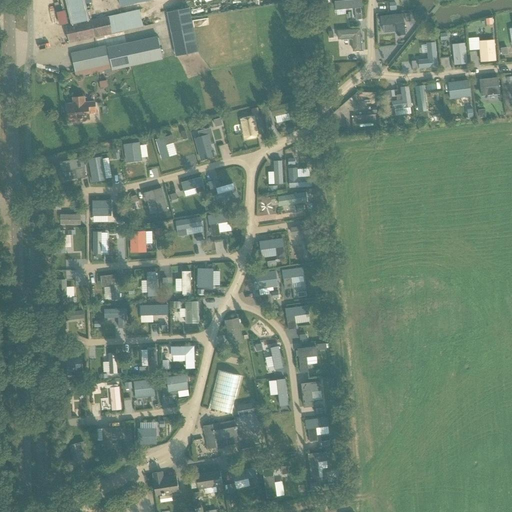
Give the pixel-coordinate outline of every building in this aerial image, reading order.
[(60,0),(61,9),(79,9),(78,0),(60,0)] [(118,0),(120,6),(131,4),(133,10),(142,8),(141,2),(149,0),(118,0)] [(360,0),(352,0),(335,2),(336,9),(354,7),(356,20),(362,19),(360,7),(362,7),(360,0)] [(142,10),(65,26),(69,43),(79,41),(146,27),(145,23),(134,25),(133,19),(143,17),(142,12),(142,10)] [(197,52),(188,10),(168,13),(177,56),(197,52)] [(403,14),(381,17),(382,25),(383,25),(384,33),(396,31),(397,35),(405,34),(403,14)] [(360,29),(338,31),(338,39),(352,38),(353,51),(354,51),(356,52),(358,51),(360,51),(361,50),(360,29)] [(71,54),(75,72),(112,64),(113,69),(162,59),(157,35),(71,54)] [(496,60),(494,39),(479,41),(480,61),(496,60)] [(428,59),(418,60),(419,68),(437,67),(435,43),(427,44),(428,59)] [(468,64),(465,43),(452,45),(454,65),(468,64)] [(482,84),(480,85),(481,96),(500,94),(498,78),(482,79),(482,84)] [(468,81),(449,84),(450,94),(449,95),(450,99),(455,99),(455,98),(470,96),(468,81)] [(400,88),(402,100),(391,101),(393,111),(411,108),(409,86),(400,88)] [(423,86),(415,87),(418,108),(426,107),(423,86)] [(74,104),(68,104),(69,122),(90,120),(89,112),(96,111),(95,102),(84,103),(84,97),(73,98),(74,104)] [(295,102),(271,108),(273,116),(275,115),(277,123),(291,119),(291,122),(295,121),(296,122),(299,121),(300,119),(299,116),(298,115),(295,102)] [(259,137),(254,117),(240,120),(244,140),(259,137)] [(172,135),(155,140),(161,160),(169,157),(166,145),(174,143),(172,135)] [(208,135),(195,139),(201,160),(213,156),(210,145),(208,135)] [(139,143),(124,145),(127,162),(134,161),(134,159),(141,158),(139,143)] [(101,158),(89,160),(93,182),(105,180),(105,179),(112,178),(108,158),(101,159),(101,158)] [(83,159),(60,162),(62,171),(63,171),(65,181),(77,179),(86,177),(83,159)] [(282,161),(274,162),(275,184),(283,184),(282,161)] [(297,168),(288,169),(290,188),(311,186),(311,177),(297,178),(297,168)] [(201,178),(182,183),(184,191),(185,197),(197,193),(205,191),(201,178)] [(218,195),(212,196),(214,204),(238,197),(235,190),(233,183),(216,188),(218,195)] [(161,188),(144,193),(146,201),(155,199),(159,213),(167,210),(161,188)] [(279,206),(307,203),(306,192),(277,195),(279,206)] [(110,201),(93,201),(93,216),(108,215),(108,208),(110,208),(110,201)] [(229,213),(208,216),(209,225),(210,225),(212,237),(220,236),(219,233),(231,231),(230,221),(231,221),(229,213)] [(81,225),(81,215),(60,215),(60,225),(81,225)] [(201,217),(176,222),(178,237),(187,235),(186,229),(203,226),(201,217)] [(292,229),(291,231),(291,233),(292,234),(293,236),(303,235),(305,247),(313,246),(311,225),(313,225),(313,220),(305,221),(302,221),(302,226),(291,227),(292,229)] [(64,231),(56,231),(57,253),(65,252),(64,231)] [(101,232),(93,232),(93,254),(101,254),(101,232)] [(145,232),(130,232),(131,252),(146,252),(145,232)] [(282,239),(259,242),(262,258),(276,256),(277,260),(285,259),(282,239)] [(302,268),(282,270),(285,289),(293,288),(291,278),(303,276),(302,268)] [(213,269),(198,269),(198,287),(212,287),(213,269)] [(156,272),(147,272),(148,296),(157,296),(156,272)] [(182,279),(175,279),(175,291),(183,291),(183,294),(191,294),(190,272),(182,272),(182,279)] [(275,272),(256,275),(258,289),(277,286),(275,272)] [(118,276),(101,277),(102,286),(110,285),(112,300),(120,299),(118,280),(118,276)] [(65,280),(58,280),(59,302),(66,302),(65,280)] [(198,302),(186,302),(186,317),(185,317),(185,322),(185,323),(198,323),(198,322),(199,322),(199,317),(198,317),(198,302)] [(167,305),(140,306),(140,315),(168,314),(167,305)] [(307,306),(285,309),(288,330),(296,329),(295,324),(309,322),(308,314),(307,306)] [(126,309),(105,310),(105,318),(118,317),(119,328),(127,327),(126,309)] [(83,311),(61,314),(62,321),(84,318),(83,311)] [(238,319),(225,322),(229,345),(243,342),(238,319)] [(194,346),(171,347),(171,355),(173,355),(174,361),(186,361),(186,368),(194,368),(194,346)] [(278,347),(270,348),(275,370),(283,368),(278,347)] [(316,347),(297,349),(300,373),(308,372),(307,357),(317,356),(316,347)] [(148,350),(141,350),(142,366),(149,366),(149,371),(157,370),(156,348),(148,349),(148,350)] [(116,354),(108,354),(110,374),(117,374),(116,354)] [(75,375),(74,359),(57,360),(58,376),(75,375)] [(209,408),(231,414),(241,376),(218,370),(209,408)] [(168,392),(185,390),(182,375),(166,378),(168,392)] [(155,396),(153,379),(134,381),(136,398),(155,396)] [(285,379),(277,380),(280,406),(288,405),(285,379)] [(127,382),(125,382),(125,388),(126,389),(133,388),(133,385),(132,381),(127,382)] [(320,382),(301,384),(304,407),(313,406),(311,391),(321,390),(320,382)] [(119,387),(110,388),(112,410),(113,410),(115,410),(118,410),(120,409),(121,409),(119,387)] [(70,397),(62,397),(64,419),(71,419),(70,397)] [(259,412),(257,402),(245,405),(245,408),(238,410),(239,416),(259,412)] [(327,418),(305,421),(307,429),(308,429),(310,442),(318,441),(316,427),(328,426),(327,418)] [(239,443),(236,426),(235,420),(203,426),(208,449),(239,443)] [(105,449),(107,449),(108,449),(110,448),(112,448),(111,436),(120,436),(120,428),(103,429),(104,449),(105,449)] [(153,429),(138,430),(138,444),(155,444),(155,436),(153,436),(153,429)] [(78,443),(70,445),(74,465),(82,463),(79,450),(83,449),(82,442),(78,443)] [(133,447),(126,448),(127,455),(134,454),(133,447)] [(256,447),(241,450),(242,458),(258,455),(256,447)] [(326,452),(308,454),(311,479),(317,478),(317,473),(318,473),(317,461),(327,460),(326,452)] [(76,470),(74,472),(79,478),(85,472),(79,466),(76,470)] [(254,468),(232,473),(234,481),(248,478),(251,488),(258,486),(254,468)] [(272,469),(263,470),(267,498),(276,496),(272,469)] [(196,475),(198,489),(222,485),(220,471),(196,475)] [(166,477),(167,479),(163,479),(162,472),(153,473),(154,483),(156,495),(165,494),(165,495),(172,494),(171,492),(179,491),(176,476),(166,477)]
